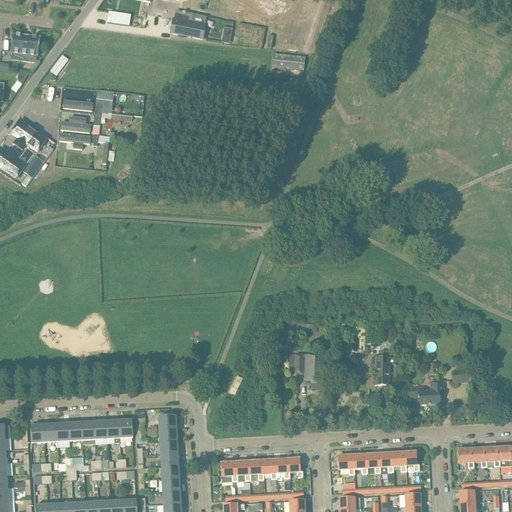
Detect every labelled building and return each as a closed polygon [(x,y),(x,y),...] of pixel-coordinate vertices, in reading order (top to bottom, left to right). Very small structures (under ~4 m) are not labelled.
[(173,21),(171,34),(200,40),(202,40),(207,18),(192,15),(185,14),(185,13),(183,12),(182,13),(175,12),(174,20),(174,21),(173,21)] [(130,16),(109,13),(107,24),(129,27),(130,16)] [(38,57),(40,38),(12,35),(10,54),(38,57)] [(222,36),(221,43),(229,45),(231,38),(222,36)] [(273,55),(271,70),(303,73),(305,58),(273,55)] [(68,61),(61,56),(50,73),(56,77),(68,61)] [(19,83),(22,85),(29,74),(21,74),(18,77),(19,83)] [(97,91),(96,105),(102,105),(101,112),(101,114),(112,115),(114,93),(103,92),(97,91)] [(62,110),(92,113),(93,105),(83,104),(84,98),(79,98),(78,103),(63,101),(62,110)] [(60,131),(89,134),(90,126),(85,126),(86,119),(70,118),(70,124),(61,123),(60,131)] [(20,120),(9,136),(16,140),(13,145),(23,152),(26,148),(37,155),(47,140),(20,120)] [(59,143),(73,144),(73,150),(82,151),(83,145),(89,146),(90,138),(60,135),(59,143)] [(46,159),(53,151),(52,151),(48,147),(42,156),(46,159)] [(26,166),(0,148),(0,170),(16,182),(22,172),(26,166)] [(34,157),(23,172),(27,176),(32,179),(39,169),(43,164),(34,157)] [(27,176),(21,184),(26,188),(32,179),(27,176)] [(399,351),(399,339),(390,339),(390,351),(399,351)] [(323,357),(305,356),(305,357),(295,356),(295,375),(305,375),(304,381),(311,381),(311,389),(323,390),(323,357)] [(395,359),(375,359),(375,366),(371,366),(371,373),(375,373),(375,387),(388,387),(388,366),(393,366),(393,379),(399,379),(399,366),(395,366),(395,359)] [(438,375),(438,365),(427,366),(428,375),(438,375)] [(468,372),(467,365),(455,366),(456,373),(452,373),(453,384),(470,383),(470,372),(468,372)] [(344,367),(332,367),(331,383),(344,383),(344,367)] [(237,378),(229,394),(235,396),(242,380),(237,378)] [(443,395),(442,382),(431,383),(431,393),(422,394),(421,389),(407,390),(408,399),(417,398),(418,406),(439,405),(439,395),(443,395)] [(136,432),(141,432),(141,426),(145,426),(145,419),(144,412),(135,413),(136,432)] [(158,418),(159,431),(176,430),(176,426),(178,426),(177,417),(158,418)] [(123,422),(118,422),(120,440),(132,439),(131,420),(123,420),(123,422)] [(95,441),(107,440),(106,421),(98,422),(98,424),(93,424),(95,441)] [(119,440),(120,440),(118,422),(114,423),(114,421),(106,421),(107,440),(114,440),(114,445),(120,444),(119,440)] [(81,423),(82,442),(95,441),(93,424),(89,424),(89,422),(81,423)] [(68,425),(70,443),(82,442),(81,423),(73,423),(73,425),(68,425)] [(45,444),(57,444),(56,424),(48,425),(48,426),(43,427),(45,444)] [(57,444),(70,443),(68,425),(64,425),(64,424),(56,424),(57,444)] [(45,444),(43,427),(39,427),(39,425),(31,425),(32,445),(45,444)] [(0,439),(10,439),(9,427),(0,427),(0,439)] [(159,431),(160,444),(179,443),(178,435),(176,435),(176,430),(159,431)] [(0,452),(5,452),(5,440),(10,440),(10,439),(0,439),(0,452)] [(179,443),(160,444),(160,456),(177,455),(177,451),(179,451),(179,443)] [(499,463),(500,468),(511,467),(511,461),(510,462),(509,448),(496,449),(497,463),(499,463)] [(473,464),(481,464),(481,469),(487,469),(486,463),(484,463),(483,449),(470,450),(471,464),(473,464)] [(497,463),(496,449),(483,449),(484,463),(486,463),(487,469),(500,468),(499,463),(497,463)] [(473,464),(471,464),(470,450),(457,451),(458,465),(467,464),(468,470),(474,470),(473,464)] [(417,467),(416,453),(403,454),(403,467),(406,467),(407,474),(419,473),(419,466),(417,467)] [(403,454),(390,455),(390,468),(393,468),(400,468),(400,474),(407,474),(406,467),(403,467),(403,454)] [(177,455),(160,456),(161,469),(180,468),(180,460),(178,460),(177,455)] [(377,469),(377,455),(364,456),(364,470),(367,470),(374,469),(375,475),(380,475),(380,469),(377,469)] [(380,469),(380,475),(380,476),(388,476),(388,474),(393,474),(393,468),(390,468),(390,455),(377,455),(377,469),(380,469)] [(361,470),(362,476),(367,476),(367,470),(364,470),(364,456),(351,457),(351,471),(353,471),(361,470)] [(351,471),(351,457),(337,458),(338,472),(348,471),(349,477),(354,477),(353,471),(351,471)] [(289,474),(297,473),(297,480),(303,480),(302,473),(300,473),(299,460),(286,461),(287,474),(289,474)] [(261,476),(263,475),(270,475),(271,487),(276,487),(276,481),(276,475),(274,475),(273,461),(262,462),(260,462),(261,476)] [(274,475),(276,475),(283,474),(284,480),(289,480),(289,474),(287,474),(286,461),(275,461),(273,461),(274,475)] [(250,482),(263,482),(263,475),(261,476),(260,462),(247,463),(248,476),(250,476),(250,482)] [(237,483),(250,482),(250,476),(248,476),(247,463),(234,464),(235,477),(237,477),(237,483)] [(237,477),(235,477),(234,464),(221,464),(222,484),(237,483),(237,477)] [(161,469),(162,481),(179,480),(179,476),(180,476),(180,468),(161,469)] [(121,473),(122,481),(134,480),(134,472),(121,473)] [(411,487),(410,476),(407,476),(408,487),(408,492),(421,491),(420,487),(411,487)] [(179,480),(162,481),(162,494),(181,493),(181,485),(179,485),(179,480)] [(144,490),(144,482),(139,482),(139,495),(149,494),(149,490),(144,490)] [(248,484),(241,484),(242,491),(241,491),(241,496),(236,497),(236,502),(249,501),(249,496),(248,484)] [(13,493),(13,489),(7,490),(0,490),(0,502),(8,502),(13,502),(13,493)] [(459,493),(460,505),(474,504),(473,492),(459,493)] [(162,494),(163,506),(180,505),(180,501),(182,501),(181,493),(162,494)] [(406,508),(420,507),(419,495),(405,496),(406,508)] [(340,500),(340,511),(355,511),(361,511),(360,499),(340,500)] [(0,502),(0,511),(14,511),(13,502),(8,502),(0,502)] [(136,511),(136,502),(123,503),(123,511),(136,511)] [(289,503),(289,511),(304,511),(304,502),(289,503)] [(110,511),(110,503),(98,504),(98,511),(110,511)] [(123,511),(123,503),(110,503),(110,511),(123,511)]
